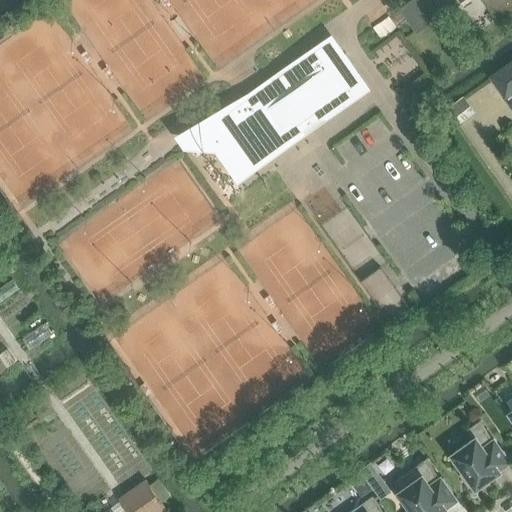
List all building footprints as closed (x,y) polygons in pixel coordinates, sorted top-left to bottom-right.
[(448,0),(411,0),(400,8),(416,31),(452,6),(448,0)] [(511,9),(511,0),(483,0),(497,19),(496,19),(497,20),(511,9)] [(389,16),(373,27),(381,38),(397,27),(392,21),(389,16)] [(269,85),(270,87),(258,95),(256,93),(205,122),(201,126),(199,130),(199,135),(201,139),(204,142),(209,143),(227,145),(244,169),(279,144),(280,145),(281,145),(282,146),(284,146),(285,146),(286,146),(287,145),(289,145),(290,143),(291,142),(291,141),(292,140),(292,138),(291,137),(291,135),(290,134),(288,133),(298,126),(299,128),(300,129),(366,89),(329,37),(268,84),(268,85),(269,85)] [(510,90),(511,92),(511,63),(494,77),(505,93),(510,90)] [(463,95),(447,107),(454,117),(470,105),(463,95)] [(9,348),(0,354),(0,357),(7,367),(18,360),(9,348)] [(465,470),(460,473),(469,485),(473,482),(475,485),(498,469),(498,468),(508,460),(492,436),(479,419),(468,428),(474,437),(452,453),(465,470)] [(437,511),(445,507),(444,506),(455,498),(438,475),(426,458),(414,466),(415,467),(394,482),(400,490),(399,491),(411,508),(407,511),(437,511)] [(155,478),(149,483),(162,501),(168,496),(155,478)] [(146,479),(120,498),(122,501),(130,511),(153,511),(164,504),(162,501),(149,483),(146,479)] [(385,480),(374,488),(381,498),(392,490),(385,480)] [(384,511),(373,496),(361,504),(366,511),(384,511)] [(130,511),(122,501),(118,504),(113,508),(116,511),(130,511)]
